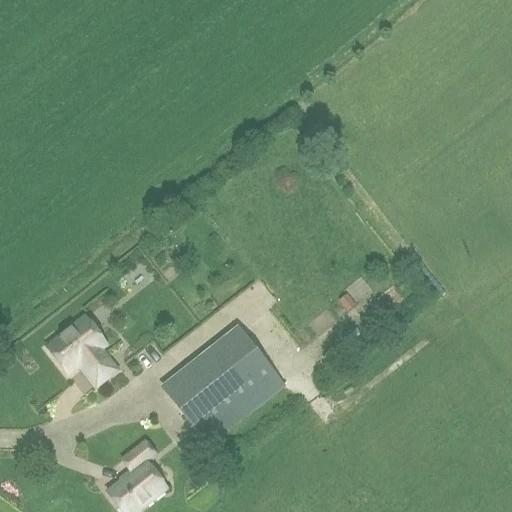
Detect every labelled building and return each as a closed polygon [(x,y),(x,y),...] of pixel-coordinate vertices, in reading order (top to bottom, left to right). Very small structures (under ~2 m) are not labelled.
[(375,251),(307,297),(319,314),(387,268),(375,251)] [(344,315),(358,336),(387,317),(374,296),(344,315)] [(266,315),(248,326),(285,387),(304,376),(266,315)] [(104,352),(109,348),(84,316),(44,347),(68,377),(78,370),(96,394),(122,374),(104,352)] [(241,332),(165,392),(207,445),(283,386),(241,332)] [(141,511),(168,492),(148,466),(157,458),(147,445),(125,462),(135,474),(109,494),(123,511),(141,511)]
